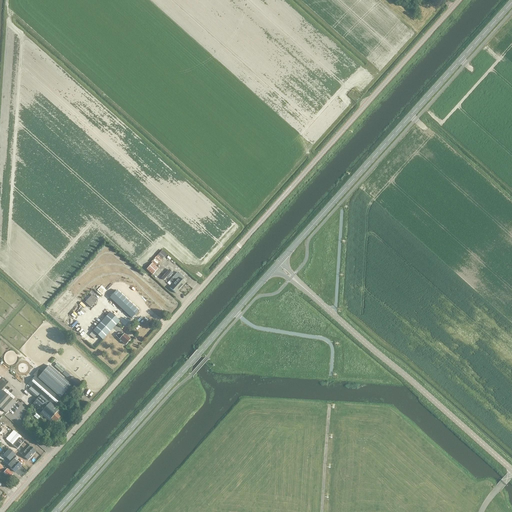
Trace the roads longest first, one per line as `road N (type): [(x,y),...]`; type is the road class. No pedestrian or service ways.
road 1 (tertiary): [(1,511),(460,0)]
road 2 (secondary): [(278,264),(511,3)]
road 3 (secondary): [(56,511),(278,264)]
road 4 (tertiary): [(511,470),(278,264)]
road 5 (track): [(331,375),(325,338),(253,327),(234,312)]
